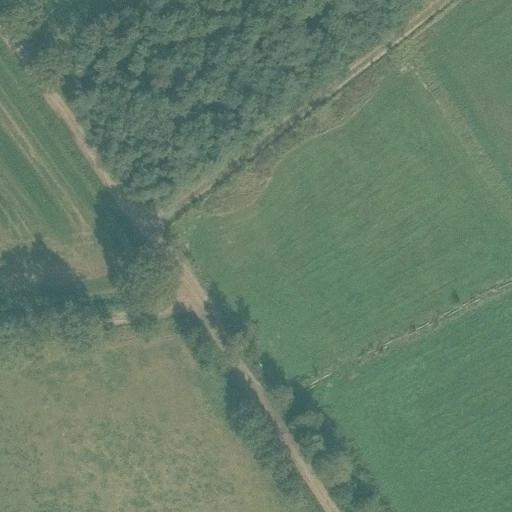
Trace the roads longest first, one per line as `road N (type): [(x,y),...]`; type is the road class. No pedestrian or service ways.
road 1 (track): [(143,229),(439,0)]
road 2 (track): [(333,511),(193,299)]
road 3 (track): [(143,229),(0,26)]
road 4 (track): [(193,299),(0,328)]
